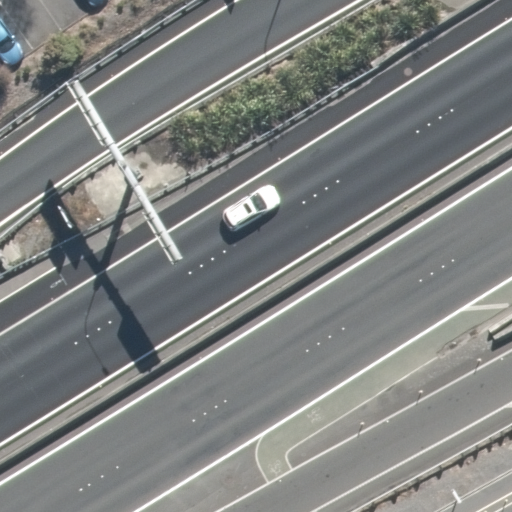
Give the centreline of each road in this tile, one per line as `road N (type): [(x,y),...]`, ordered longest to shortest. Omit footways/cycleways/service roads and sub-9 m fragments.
road 1 (trunk): [(0,389),(511,71)]
road 2 (trunk): [(511,223),(42,511)]
road 3 (trunk): [(0,192),(304,0)]
road 4 (trunk): [(511,376),(265,511)]
